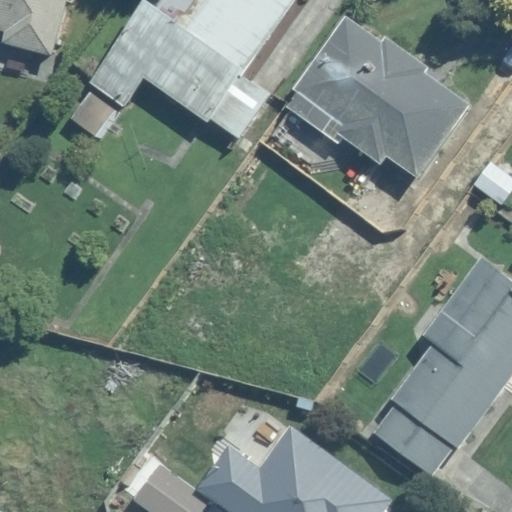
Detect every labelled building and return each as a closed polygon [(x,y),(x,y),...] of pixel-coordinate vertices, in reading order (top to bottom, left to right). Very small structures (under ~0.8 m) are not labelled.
[(0,0),(0,31),(16,36),(12,49),(63,61),(78,0),(0,0)] [(208,0),(191,25),(157,1),(96,87),(131,112),(152,82),(233,139),(259,102),(243,90),(305,0),(208,0)] [(478,105),(358,21),(294,111),(347,149),(351,142),(389,169),(396,160),(425,180),(478,105)] [(511,204),(511,170),(497,159),(477,183),(509,208),(511,204)] [(373,173),(366,185),(300,280),(322,296),(332,282),(373,310),(437,217),(373,173)] [(479,213),(457,198),(435,231),(458,246),(479,213)] [(511,384),(511,292),(481,270),(432,340),(441,346),(400,404),(404,407),(384,435),(443,476),(463,449),(466,451),(511,384)] [(297,437),(265,414),(207,492),(234,511),(394,511),(401,504),(302,430),(297,437)]
